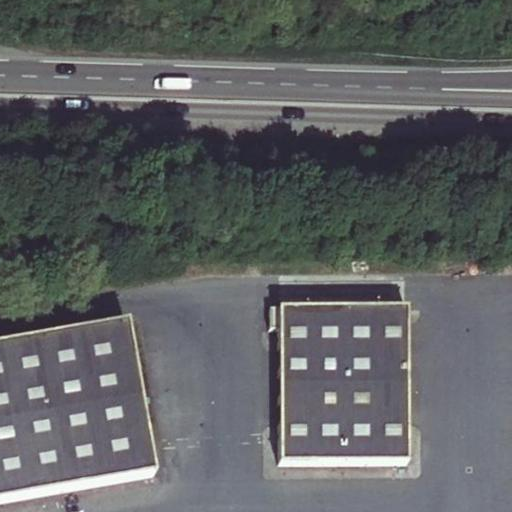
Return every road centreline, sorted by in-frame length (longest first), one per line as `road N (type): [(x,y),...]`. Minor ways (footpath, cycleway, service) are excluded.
road 1 (motorway): [(0,109),(511,121)]
road 2 (motorway): [(439,91),(0,79)]
road 3 (unknown): [(0,332),(107,316),(157,348),(182,405),(158,511)]
road 4 (unknown): [(452,508),(461,285)]
